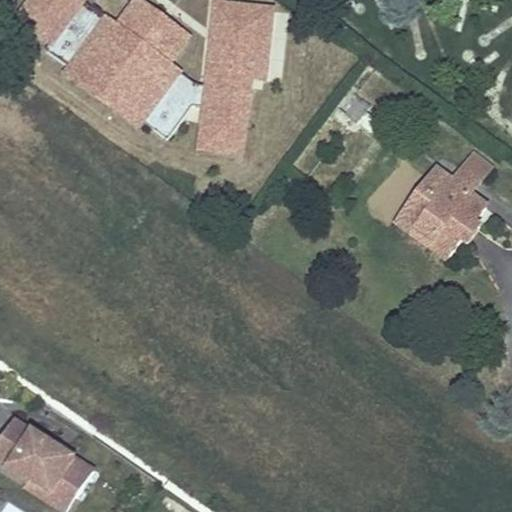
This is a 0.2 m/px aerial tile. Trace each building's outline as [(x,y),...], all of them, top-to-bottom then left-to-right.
[(197,156),(249,161),(256,85),(270,86),(277,9),(213,3),(205,88),(174,72),(193,35),(156,16),(159,10),(149,0),(135,0),(132,3),(125,0),(104,0),(113,9),(125,10),(117,24),(93,12),(94,0),(23,0),(18,5),(27,9),(23,16),(21,39),(66,62),(64,86),(146,129),(148,129),(167,139),(202,105),(197,156)] [(357,122),(369,106),(360,99),(348,115),(357,122)] [(476,154),(465,168),(482,182),(493,167),(476,154)] [(472,196),(482,182),(465,168),(455,182),(472,196)] [(450,256),(462,240),(475,223),(487,208),(472,196),(455,182),(439,170),(407,211),(439,236),(433,244),(450,256)] [(439,236),(407,211),(398,223),(446,260),(450,256),(433,244),(439,236)] [(481,228),(475,223),(462,240),(468,244),(481,228)] [(9,474),(28,486),(31,482),(51,495),(57,487),(78,500),(95,474),(14,422),(0,444),(0,462),(11,469),(9,474)] [(31,482),(28,486),(26,489),(62,511),(70,511),(78,500),(57,487),(51,495),(31,482)]
